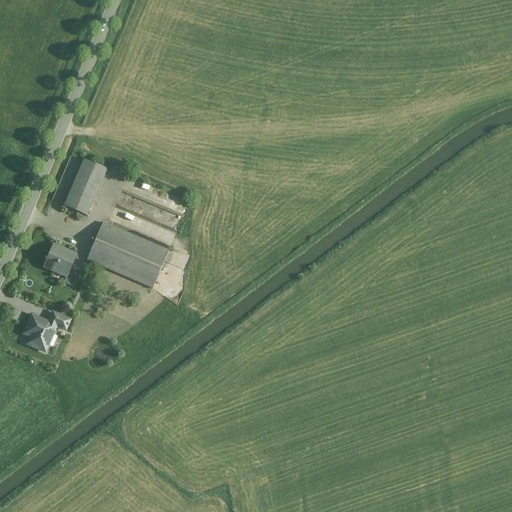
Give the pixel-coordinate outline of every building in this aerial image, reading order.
[(71,155),(51,202),(62,207),(82,160),(71,155)] [(106,171),(83,161),(64,207),(87,217),(106,171)] [(168,252),(103,223),(86,261),(100,267),(152,289),(168,252)] [(76,256),(53,247),(44,268),(66,277),(67,277),(69,271),(76,256)] [(69,271),(67,277),(66,277),(63,284),(72,288),(78,275),(69,271)] [(69,321),(53,314),(49,324),(56,327),(65,331),(69,321)] [(49,324),(32,316),(24,335),(30,338),(28,342),(30,346),(45,353),(56,327),(49,324)]
